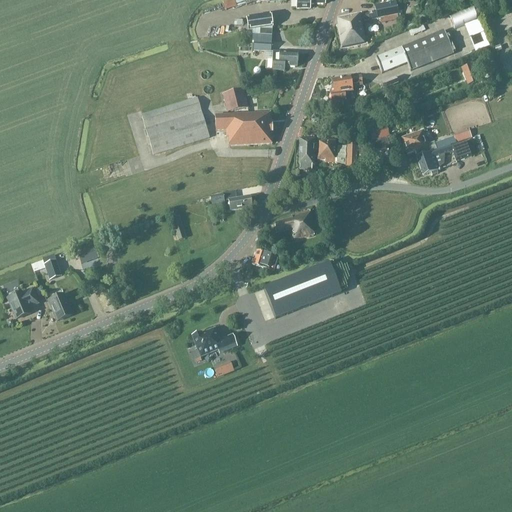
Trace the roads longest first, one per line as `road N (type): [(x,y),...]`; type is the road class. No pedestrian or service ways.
road 1 (tertiary): [(0,368),(193,287),(241,246),(265,212)]
road 2 (unclassified): [(292,202),(364,187),(447,191),(511,167)]
road 3 (tertiary): [(276,180),(339,0)]
